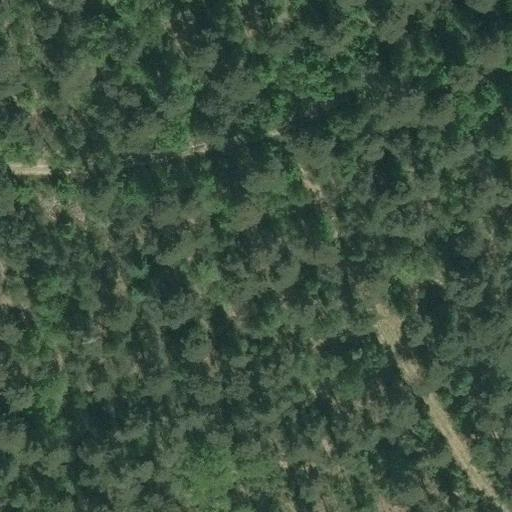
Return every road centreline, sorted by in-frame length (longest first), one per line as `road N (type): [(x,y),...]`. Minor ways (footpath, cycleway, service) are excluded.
road 1 (track): [(268,132),(501,511)]
road 2 (track): [(0,172),(211,149),(268,132)]
road 3 (track): [(511,73),(425,82),(268,132)]
